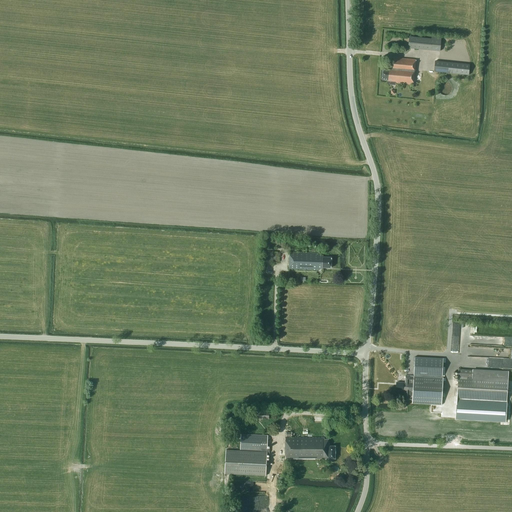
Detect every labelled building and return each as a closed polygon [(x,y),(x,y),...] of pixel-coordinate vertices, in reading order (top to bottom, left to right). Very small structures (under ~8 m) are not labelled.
[(441,37),(432,36),(432,39),(409,37),(408,48),(431,50),(440,51),(441,37)] [(416,60),(390,57),(389,69),(383,68),(382,80),(388,80),(388,81),(392,82),(392,83),(413,85),(416,60)] [(470,64),(435,61),(434,72),(469,75),(470,64)] [(319,254),(290,253),(289,269),(318,270),(318,269),(322,269),(322,267),(331,268),(331,257),(323,257),(323,256),(319,255),(319,254)] [(454,323),(452,352),(459,352),(461,323),(454,323)] [(443,358),(414,357),(414,375),(442,376),(443,358)] [(508,373),(458,369),(457,398),(506,401),(508,373)] [(405,383),(396,382),(396,390),(407,390),(406,400),(412,401),(412,403),(441,405),(443,378),(406,375),(405,383)] [(268,435),(241,434),(240,450),(239,450),(227,449),(225,469),(225,474),(266,476),(266,471),(268,435)] [(324,437),(303,437),(286,437),(286,459),(321,459),(321,457),(328,457),(328,458),(335,458),(335,446),(328,446),(328,439),(324,439),(324,437)] [(235,480),(235,491),(266,491),(266,480),(235,480)]
